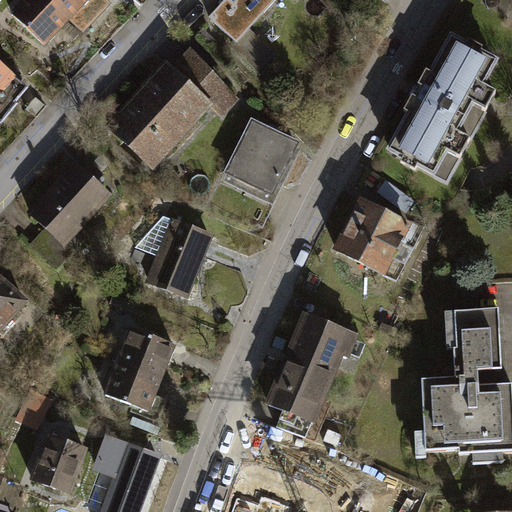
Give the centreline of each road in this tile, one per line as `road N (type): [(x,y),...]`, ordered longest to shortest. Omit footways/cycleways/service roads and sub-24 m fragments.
road 1 (residential): [(186,511),(273,302),(439,0)]
road 2 (residential): [(0,192),(184,0)]
